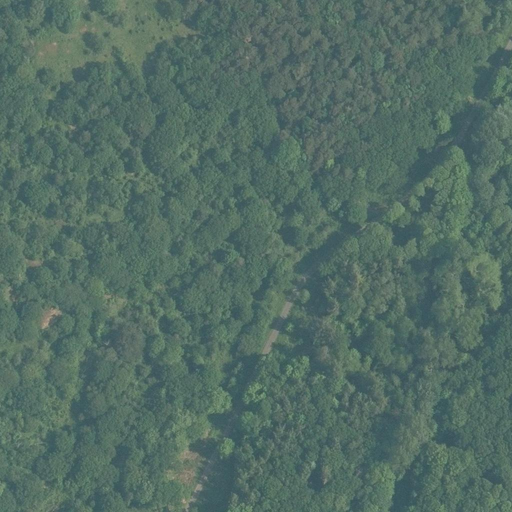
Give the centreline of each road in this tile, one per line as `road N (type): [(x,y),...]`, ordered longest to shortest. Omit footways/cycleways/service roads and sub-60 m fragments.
road 1 (unknown): [(511,125),(472,175),(429,306),(355,398),(320,511)]
road 2 (track): [(511,313),(450,375),(398,511)]
